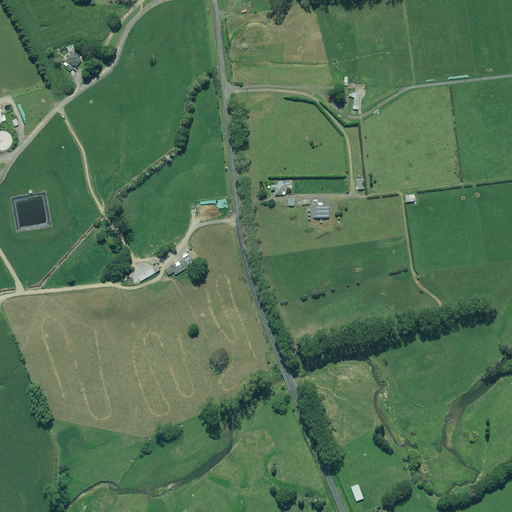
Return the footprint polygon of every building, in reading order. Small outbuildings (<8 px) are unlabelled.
[(78,58),(80,55),(78,53),(77,54),(74,52),(68,59),(70,60),(68,62),(74,66),(75,65),(77,67),(82,61),(78,58)] [(284,185),(271,185),(271,190),(275,190),(275,195),(285,195),(285,192),(284,192),(284,185)] [(330,218),(330,205),(313,205),(313,218),(315,218),(315,220),(317,220),(317,218),(320,218),(320,223),(322,223),(322,218),(330,218)] [(194,264),(189,256),(165,270),(169,275),(174,272),(176,275),(194,264)] [(160,270),(157,266),(138,277),(141,282),(160,270)] [(363,499),(358,485),(351,487),(356,501),(363,499)]
